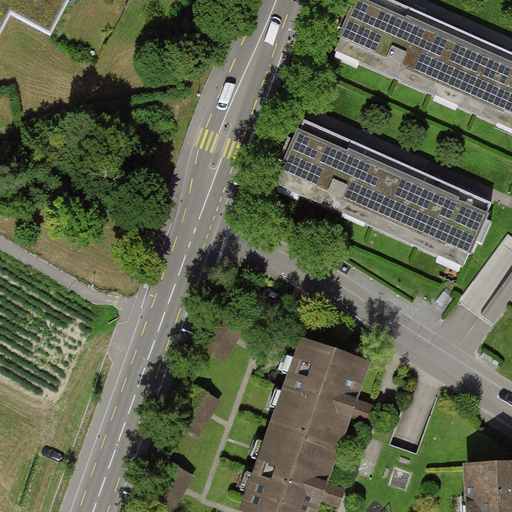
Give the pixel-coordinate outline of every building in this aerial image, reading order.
[(0,0),(0,39),(10,20),(52,41),(73,0),(0,0)] [(511,58),(376,0),(352,0),(328,56),(511,135),(511,58)] [(484,225),(491,210),(297,126),(269,190),(462,274),(475,245),(484,249),(493,229),(484,225)] [(203,351),(225,364),(239,342),(246,330),(224,317),(203,351)] [(268,428),(337,453),(366,372),(297,348),(268,428)] [(177,425),(200,439),(213,416),(221,404),(198,391),(177,425)] [(238,511),(315,511),(337,453),(268,428),(238,511)] [(152,501),(169,511),(175,511),(187,493),(195,481),(173,467),(152,501)] [(511,511),(511,469),(462,472),(463,511),(511,511)]
